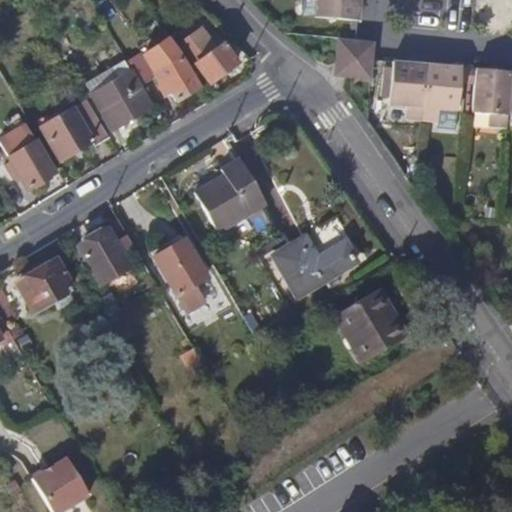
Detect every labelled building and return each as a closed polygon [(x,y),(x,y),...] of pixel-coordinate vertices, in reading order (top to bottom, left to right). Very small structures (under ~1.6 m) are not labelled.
[(358,0),(304,0),(304,2),(316,3),(314,19),(357,23),(358,0)] [(355,43),(333,41),(329,78),(369,82),(370,62),(372,44),(355,43)] [(234,64),(219,46),(192,66),(206,85),(234,64)] [(139,86),(152,78),(152,75),(140,56),(126,64),(139,86)] [(178,60),(152,75),(152,78),(162,95),(168,92),(173,102),(195,89),(178,60)] [(421,120),(426,67),(394,64),(390,104),(407,106),(406,119),(421,120)] [(460,86),(461,71),(426,67),(421,120),(439,122),(440,109),(458,111),(460,86)] [(149,107),(127,71),(88,93),(110,131),(149,107)] [(460,86),(467,87),(468,72),(461,71),(460,86)] [(478,72),(468,72),(467,87),(477,88),(478,72)] [(511,91),(511,77),(511,75),(478,72),(477,88),(475,112),(494,114),(493,127),(507,129),(511,91)] [(108,140),(86,102),(39,129),(59,163),(90,145),(93,149),(108,140)] [(27,190),(54,175),(34,143),(19,152),(15,146),(5,153),(27,190)] [(262,208),(259,204),(235,161),(189,188),(193,194),(190,196),(213,236),(262,208)] [(128,267),(106,230),(79,245),(78,250),(98,285),(128,267)] [(317,261),(304,240),(274,257),(297,297),(356,263),(345,245),(317,261)] [(204,278),(194,261),(182,241),(152,259),(174,296),(198,282),(204,278)] [(36,311),(70,290),(52,262),(17,284),(19,289),(27,302),(31,309),(36,311)] [(22,305),(27,302),(19,289),(14,292),(22,305)] [(383,313),(371,295),(368,297),(379,315),(383,313)] [(383,313),(379,315),(368,297),(330,321),(356,367),(401,341),(391,326),(383,313)] [(401,341),(405,338),(395,323),(391,326),(401,341)] [(0,350),(3,356),(16,348),(6,331),(0,334),(0,350)] [(189,372),(192,370),(200,365),(191,350),(180,357),(189,372)] [(204,371),(200,365),(192,370),(196,376),(204,371)] [(49,511),(62,511),(88,496),(64,459),(30,481),(49,511)]
